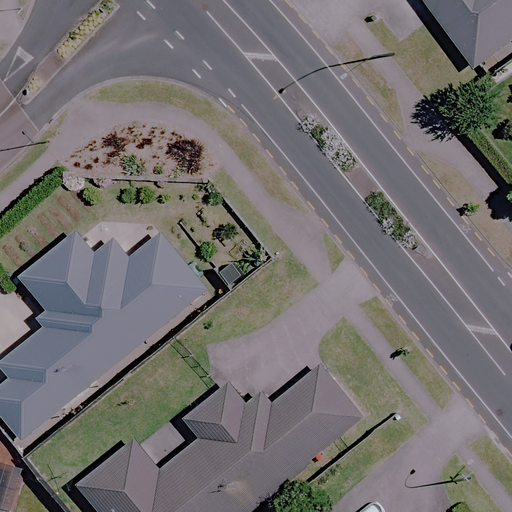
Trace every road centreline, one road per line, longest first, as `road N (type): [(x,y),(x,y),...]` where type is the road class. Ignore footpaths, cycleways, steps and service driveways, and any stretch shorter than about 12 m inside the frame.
road 1 (secondary): [(209,0),(511,348)]
road 2 (residential): [(0,114),(115,0)]
